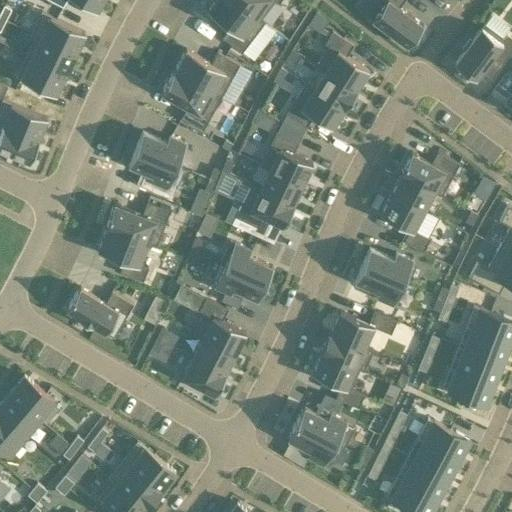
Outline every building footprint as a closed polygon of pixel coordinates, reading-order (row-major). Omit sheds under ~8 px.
[(101,0),(50,0),(62,7),(65,0),(76,0),(96,11),(101,0)] [(212,0),(206,9),(229,26),(221,36),(241,52),(264,21),(261,18),(260,18),(235,0),(212,0)] [(235,0),(260,18),(261,18),(273,0),(274,0),(278,3),(279,0),(235,0)] [(377,0),(367,15),(407,45),(423,24),(399,6),(403,0),(377,0)] [(8,9),(2,20),(10,24),(16,13),(8,9)] [(35,34),(75,53),(85,32),(41,10),(30,33),(34,35),(35,34)] [(320,30),(327,18),(315,11),(308,23),(320,30)] [(2,20),(0,23),(0,32),(4,35),(10,24),(2,20)] [(464,49),(453,62),(474,78),(480,70),(492,54),(502,62),(511,49),(511,37),(506,33),(503,37),(484,22),(471,40),(469,39),(462,48),(464,49)] [(328,45),(315,64),(323,69),(324,69),(355,89),(356,88),(357,86),(368,68),(346,54),(353,44),(331,30),(324,42),(328,45)] [(65,73),(75,53),(35,34),(34,35),(25,54),(65,73)] [(174,69),(173,70),(220,96),(239,63),(217,51),(211,62),(185,48),(174,69)] [(291,48),(284,58),(291,62),(298,52),(291,48)] [(65,73),(25,54),(15,75),(55,94),(65,73)] [(173,69),(160,91),(186,106),(180,117),(202,129),(207,119),(220,96),(173,70),(174,69),(173,69)] [(313,86),(312,87),(344,107),(343,108),(344,108),(357,88),(356,88),(355,89),(324,69),(323,69),(317,79),(313,86)] [(305,81),(284,112),(306,126),(313,115),(331,127),(343,108),(344,107),(312,87),(313,86),(305,81)] [(18,95),(15,102),(26,106),(28,99),(18,95)] [(1,98),(0,101),(0,123),(38,139),(38,138),(47,116),(1,98)] [(38,139),(0,123),(0,148),(29,161),(38,139)] [(142,130),(135,147),(177,165),(186,142),(168,135),(166,140),(142,130)] [(275,130),(259,164),(268,168),(268,167),(301,184),(312,162),(292,153),(298,141),(275,130)] [(135,147),(128,164),(152,174),(150,179),(167,187),(177,165),(135,147)] [(410,151),(399,173),(400,173),(400,172),(433,190),(432,191),(441,195),(459,162),(436,150),(430,162),(410,151)] [(225,158),(220,168),(227,172),(232,161),(225,158)] [(214,167),(208,178),(216,181),(221,170),(214,167)] [(259,186),(259,187),(292,203),(292,202),(301,184),(268,167),(268,168),(259,186)] [(400,173),(390,192),(423,209),(432,191),(433,190),(400,172),(400,173)] [(208,178),(203,188),(209,191),(211,192),(211,191),(216,181),(208,178)] [(251,182),(234,216),(257,227),(262,215),(283,225),(294,203),(292,202),(292,203),(259,187),(259,186),(251,182)] [(390,192),(379,213),(407,228),(401,239),(422,250),(429,238),(427,237),(412,229),(423,209),(390,192)] [(113,202),(104,226),(105,227),(105,226),(147,242),(146,243),(155,246),(169,210),(146,201),(141,213),(113,202)] [(508,225),(497,246),(511,253),(511,207),(507,204),(498,220),(508,225)] [(470,209),(464,220),(471,224),(477,213),(470,209)] [(198,229),(210,233),(216,215),(204,211),(198,229)] [(105,227),(96,249),(123,259),(119,271),(142,280),(148,265),(139,262),(146,243),(147,242),(105,226),(105,227)] [(194,237),(189,248),(197,251),(201,240),(194,237)] [(229,239),(219,261),(223,263),(265,282),(272,266),(248,255),(251,249),(229,239)] [(369,246),(361,263),(403,281),(413,259),(395,252),(393,257),(369,246)] [(476,261),(468,276),(498,293),(505,278),(511,281),(511,253),(497,246),(486,266),(476,261)] [(189,248),(185,259),(192,262),(197,251),(189,248)] [(223,263),(213,285),(231,293),(233,287),(257,299),(265,282),(223,263)] [(361,263),(354,280),(378,290),(376,296),(393,304),(403,281),(361,263)] [(448,288),(446,294),(453,297),(457,286),(450,283),(448,288)] [(440,285),(436,296),(443,299),(444,299),(446,294),(448,288),(447,288),(443,286),(440,285)] [(79,286),(65,308),(78,316),(77,317),(91,325),(92,324),(113,337),(133,303),(111,290),(104,301),(79,286)] [(237,307),(241,298),(224,290),(220,299),(237,307)] [(444,299),(441,306),(449,309),(453,297),(446,294),(444,299)] [(155,295),(151,304),(161,309),(165,300),(155,295)] [(436,296),(432,307),(434,308),(439,310),(440,310),(441,306),(444,299),(443,299),(436,296)] [(202,313),(192,332),(201,337),(201,336),(234,353),(245,331),(221,319),(227,308),(205,297),(198,310),(202,313)] [(478,306),(471,327),(508,341),(511,330),(511,318),(479,305),(478,306)] [(440,310),(437,317),(445,320),(449,309),(441,306),(440,310)] [(330,330),(329,331),(363,346),(372,325),(381,329),(390,333),(396,320),(372,310),(367,322),(339,309),(330,330)] [(417,345),(423,331),(401,321),(395,335),(417,345)] [(161,326),(155,337),(163,340),(168,330),(161,326)] [(471,327),(463,347),(500,361),(508,341),(471,327)] [(329,329),(319,351),(320,352),(321,351),(359,367),(358,368),(363,370),(372,350),(363,346),(329,331),(330,330),(329,329)] [(431,334),(426,345),(434,348),(438,337),(431,334)] [(201,337),(191,355),(224,372),(225,371),(234,353),(201,336),(201,337)] [(155,337),(150,347),(157,351),(163,340),(155,337)] [(426,345),(421,356),(429,359),(434,348),(426,345)] [(463,347),(455,367),(492,381),(500,361),(463,347)] [(320,352),(311,372),(340,385),(334,397),(343,400),(357,407),(363,394),(350,388),(358,368),(359,367),(321,351),(320,352)] [(191,355),(180,376),(190,381),(189,383),(200,389),(201,387),(215,394),(226,372),(225,371),(224,372),(191,355)] [(421,356),(417,368),(424,371),(429,359),(421,356)] [(447,387),(447,388),(484,402),(492,381),(455,367),(447,387)] [(399,372),(395,383),(402,386),(407,376),(399,372)] [(23,374),(8,392),(38,417),(53,399),(23,374)] [(8,392),(0,401),(0,413),(24,434),(38,417),(8,392)] [(325,392),(319,402),(331,408),(336,411),(343,400),(334,397),(325,392)] [(303,405),(295,421),(339,444),(339,445),(343,447),(355,425),(348,422),(329,412),(327,417),(303,405)] [(398,410),(393,420),(401,424),(406,414),(398,410)] [(0,413),(0,444),(9,452),(24,434),(0,413)] [(432,419),(422,439),(457,458),(468,438),(432,419)] [(393,420),(388,431),(396,435),(401,424),(393,420)] [(295,421),(286,437),(310,449),(307,455),(328,466),(339,445),(339,444),(295,421)] [(101,426),(94,436),(100,441),(107,431),(101,426)] [(388,431),(383,442),(390,446),(396,435),(388,431)] [(76,434),(69,444),(75,449),(83,439),(76,434)] [(94,436),(86,445),(93,450),(100,441),(94,436)] [(137,439),(122,458),(160,489),(175,470),(137,439)] [(422,439),(412,458),(447,477),(457,458),(422,439)] [(383,442),(377,453),(385,457),(390,446),(383,442)] [(69,444),(62,453),(68,458),(75,449),(69,444)] [(365,445),(360,455),(367,459),(372,449),(365,445)] [(377,453),(372,464),(379,467),(385,457),(377,453)] [(90,461),(81,454),(74,461),(79,465),(86,465),(90,461)] [(360,455),(354,466),(361,470),(367,459),(360,455)] [(122,458),(107,476),(111,479),(112,478),(146,506),(160,489),(122,458)] [(412,458),(401,477),(437,496),(447,477),(412,458)] [(372,464),(367,474),(374,478),(379,467),(372,464)] [(64,474),(59,480),(69,487),(73,482),(70,479),(64,474)] [(391,496),(419,511),(428,511),(437,496),(401,477),(391,496)] [(111,479),(97,496),(116,511),(141,511),(146,506),(112,478),(111,479)] [(59,480),(55,485),(64,493),(68,488),(69,487),(59,480)] [(36,482),(31,488),(41,496),(45,490),(36,482)] [(31,488),(27,493),(36,501),(41,496),(31,488)] [(249,511),(236,501),(228,511),(249,511)]
